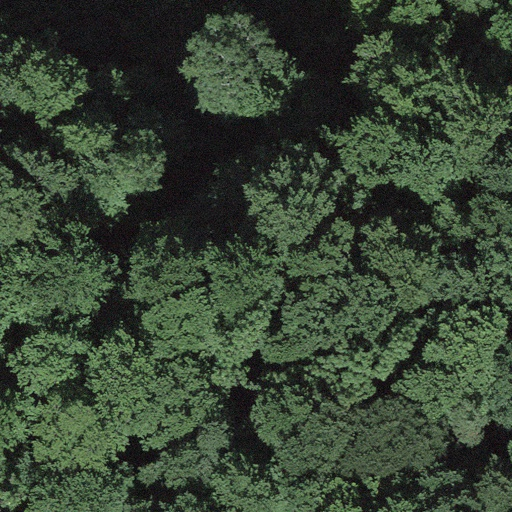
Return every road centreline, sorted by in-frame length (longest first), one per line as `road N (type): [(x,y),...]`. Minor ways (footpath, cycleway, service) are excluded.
road 1 (track): [(0,285),(99,231),(250,193),(413,96),(511,63)]
road 2 (track): [(0,300),(460,407),(511,409)]
